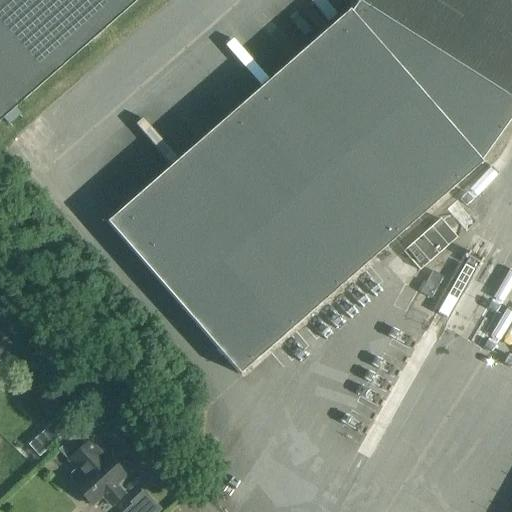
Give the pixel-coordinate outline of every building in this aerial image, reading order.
[(0,0),(0,118),(133,0),(0,0)] [(351,11),(108,224),(240,374),(482,163),(480,161),(511,116),(511,0),(352,0),(358,4),(351,12),(351,11)] [(456,237),(440,219),(403,252),(419,270),(456,237)] [(444,276),(433,270),(421,292),(431,298),(444,276)] [(58,417),(28,444),(39,456),(69,429),(58,417)] [(80,430),(58,449),(68,460),(77,469),(71,474),(71,481),(75,486),(74,487),(77,489),(75,491),(82,499),(84,497),(91,505),(102,496),(112,506),(125,494),(116,485),(115,484),(116,483),(115,482),(124,474),(106,455),(105,457),(89,440),(80,430)] [(156,511),(160,509),(144,492),(132,502),(134,504),(125,511),(156,511)]
